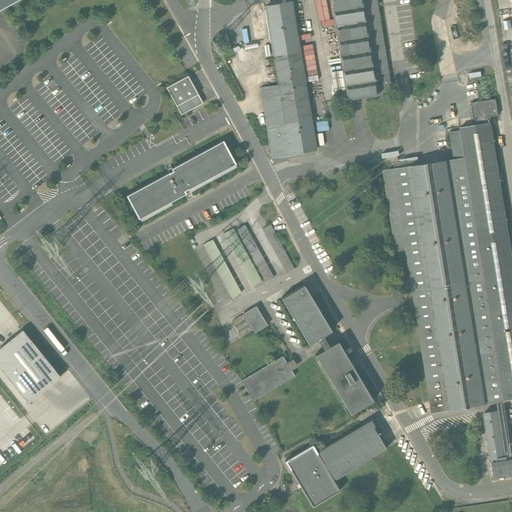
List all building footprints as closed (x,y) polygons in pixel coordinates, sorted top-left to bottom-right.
[(0,0),(0,12),(21,0),(0,0)] [(377,0),(334,0),(351,99),(392,92),(377,0)] [(294,1),(266,6),(279,85),(260,88),(272,158),(318,150),(294,1)] [(307,68),(308,76),(318,75),(317,67),(307,68)] [(189,76),(168,88),(178,106),(199,94),(189,76)] [(199,94),(178,106),(182,114),(203,103),(199,94)] [(456,159),(394,169),(434,412),(511,398),(511,234),(493,123),(451,130),(456,159)] [(238,163),(226,141),(175,168),(176,171),(130,196),(142,218),(189,193),(187,191),(238,163)] [(246,223),(225,235),(254,286),(265,280),(264,279),(273,274),(269,267),(277,263),(273,255),(266,259),(261,250),(263,249),(261,246),(264,244),(260,237),(255,240),(246,223)] [(265,227),(269,240),(278,237),(273,225),(265,227)] [(333,331),(307,285),(285,297),(312,343),(322,338),(327,335),(333,331)] [(268,326),(257,307),(245,314),(256,333),(268,326)] [(59,378),(22,331),(0,348),(0,368),(28,403),(59,378)] [(328,349),(333,347),(327,335),(322,338),(328,349)] [(376,401),(341,342),(333,347),(328,349),(320,355),(355,413),(376,401)] [(284,357),(243,380),(254,399),(296,376),(292,370),(289,373),(284,364),(287,362),(284,357)] [(500,411),(485,413),(493,461),(508,458),(500,411)] [(390,448),(373,421),(320,452),(337,480),(378,456),(390,448)] [(400,442),(390,448),(378,456),(405,501),(411,498),(427,488),(400,442)] [(343,490),(337,480),(320,452),(315,444),(288,461),(316,507),(343,490)] [(511,457),(508,458),(493,461),(496,478),(511,475),(511,457)] [(440,511),(441,511),(427,488),(411,498),(419,511),(440,511)]
